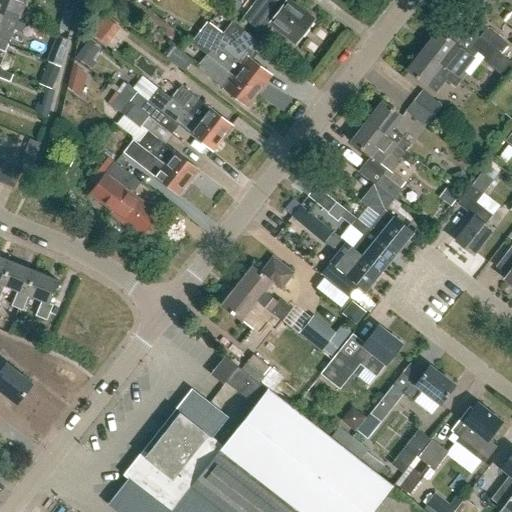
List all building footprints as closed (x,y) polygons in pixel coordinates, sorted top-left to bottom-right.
[(0,0),(0,13),(3,15),(4,11),(8,0),(14,0),(24,4),(25,0),(0,0)] [(255,0),(255,1),(242,18),(262,34),(269,25),(295,45),(314,19),(289,0),(255,0)] [(0,37),(9,41),(13,29),(40,40),(44,30),(17,20),(18,17),(4,11),(3,15),(0,13),(0,37)] [(108,44),(120,28),(102,13),(89,30),(108,44)] [(224,68),(223,68),(256,93),(271,75),(249,57),(259,44),(232,22),(216,43),(207,54),(224,68)] [(488,45),(500,54),(507,45),(486,28),(478,38),(488,45)] [(460,80),(461,80),(466,74),(456,66),(466,54),(457,47),(457,46),(436,30),(421,49),(460,80)] [(7,44),(9,41),(0,37),(0,50),(4,52),(17,57),(20,49),(7,44)] [(511,64),(500,55),(500,54),(488,45),(478,38),(470,48),(504,75),(511,65),(511,64)] [(91,69),(96,63),(91,59),(100,48),(88,39),(80,50),(75,56),(91,69)] [(185,71),(194,61),(177,47),(168,57),(185,71)] [(455,88),(461,80),(460,80),(421,49),(405,69),(426,86),(436,93),(446,81),(455,88)] [(247,106),(256,93),(223,68),(224,68),(207,54),(198,66),(208,74),(209,73),(216,78),(214,80),(247,106)] [(73,63),(67,87),(81,98),(87,74),(73,63)] [(0,78),(8,82),(12,73),(0,68),(0,78)] [(129,102),(148,117),(155,108),(136,93),(126,85),(119,94),(129,102)] [(171,98),(222,137),(232,125),(199,100),(181,86),(171,98)] [(171,98),(159,88),(149,101),(161,111),(179,125),(212,150),(222,137),(171,98)] [(413,101),(432,116),(440,106),(422,91),(413,101)] [(140,127),(148,117),(129,102),(119,94),(110,106),(120,114),(122,116),(115,125),(132,138),(131,140),(136,144),(137,143),(187,182),(197,169),(157,138),(156,140),(146,132),(140,127)] [(365,121),(405,151),(410,144),(401,137),(402,136),(393,129),(402,117),(381,101),(365,121)] [(424,127),(432,116),(413,101),(405,112),(424,127)] [(405,151),(365,121),(350,140),(369,156),(379,163),(389,152),(398,159),(400,157),(410,165),(414,159),(405,151)] [(177,195),(187,182),(137,143),(136,144),(129,154),(139,162),(138,163),(145,169),(177,195)] [(357,171),(374,184),(393,199),(400,191),(381,175),(386,169),(379,163),(369,156),(357,171)] [(11,164),(1,160),(0,161),(0,181),(3,183),(11,164)] [(140,182),(114,163),(88,197),(129,228),(131,226),(142,234),(157,213),(131,193),(140,182)] [(21,168),(11,164),(3,183),(13,187),(21,168)] [(457,204),(467,212),(473,217),(455,241),(472,254),(491,230),(484,224),(491,215),(475,202),(492,181),(482,173),(457,204)] [(385,210),(393,199),(374,184),(360,202),(378,217),(369,229),(377,236),(396,252),(412,232),(393,216),(385,210)] [(327,213),(335,203),(315,187),(314,188),(309,195),(307,197),(327,213)] [(449,190),(442,199),(450,205),(457,196),(449,190)] [(289,217),(291,218),(315,239),(325,227),(300,207),(299,206),(289,217)] [(377,236),(369,229),(368,230),(355,219),(350,226),(361,235),(352,248),(381,271),(396,252),(377,236)] [(381,271),(352,248),(351,248),(340,239),(331,232),(325,239),(334,246),(338,249),(328,262),(335,268),(326,278),(349,296),(358,286),(365,291),(381,271)] [(0,284),(0,283),(9,262),(0,257),(0,296),(4,286),(0,284)] [(274,315),(282,322),(290,312),(264,292),(273,282),(280,288),(292,273),(273,258),(261,273),(252,265),(236,285),(274,315)] [(24,294),(33,271),(9,262),(0,283),(0,284),(4,286),(17,292),(11,306),(22,310),(28,296),(24,294)] [(33,271),(24,294),(28,296),(41,301),(35,316),(46,320),(52,305),(49,304),(58,282),(33,271)] [(274,332),(282,322),(274,315),(236,285),(220,305),(252,330),(260,320),(274,332)] [(321,351),(336,333),(314,316),(300,334),(321,351)] [(375,378),(401,345),(377,326),(348,362),(337,353),(319,375),(338,390),(358,365),(375,378)] [(344,330),(333,343),(343,352),(354,338),(344,330)] [(283,403),(289,396),(277,388),(284,379),(252,354),(240,369),(283,403)] [(236,366),(224,357),(210,374),(222,384),(224,382),(236,366)] [(0,370),(0,390),(16,403),(32,383),(6,363),(0,370)] [(321,511),(360,462),(283,403),(240,369),(236,366),(224,382),(255,406),(222,447),(212,439),(208,445),(202,440),(222,415),(195,393),(108,504),(117,511),(291,511),(294,509),(298,511),(321,511)] [(421,376),(408,366),(402,374),(390,390),(371,414),(381,422),(400,397),(403,393),(413,401),(421,391),(439,404),(454,386),(429,366),(421,376)] [(501,422),(476,403),(471,409),(469,407),(451,431),(459,437),(456,442),(483,463),(496,446),(487,440),(501,422)] [(433,471),(446,453),(431,441),(417,458),(433,471)] [(403,473),(416,456),(404,447),(391,464),(403,473)] [(511,494),(511,453),(499,470),(508,477),(490,500),(502,508),(511,494)] [(321,511),(423,511),(360,462),(321,511)] [(511,511),(511,494),(502,508),(499,511),(500,511),(511,511)] [(477,511),(478,511),(463,499),(453,511),(477,511)]
